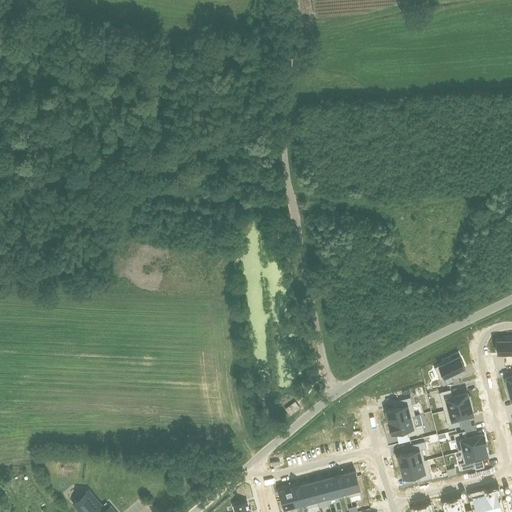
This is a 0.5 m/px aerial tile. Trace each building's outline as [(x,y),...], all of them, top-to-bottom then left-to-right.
[(505,338),(496,338),(496,353),(511,352),(511,336),(505,337),(505,338)] [(444,361),(434,366),(443,385),(454,380),(451,373),(465,367),(459,354),(452,358),(451,356),(443,360),(444,361)] [(450,389),(439,392),(444,410),(470,403),(467,391),(452,395),(450,389)] [(400,406),(385,410),(389,422),(415,415),(410,396),(399,399),(400,406)] [(295,402),(286,408),(290,414),(299,408),(295,402)] [(470,403),(444,410),(448,428),(460,425),(458,418),(473,414),(470,403)] [(415,415),(389,422),(391,433),(406,429),(408,436),(424,431),(422,424),(416,426),(413,416),(415,415)] [(465,430),(448,434),(450,441),(455,440),(458,451),(461,451),(485,444),(486,444),(483,433),(482,434),(481,432),(466,436),(465,430)] [(412,451),(397,455),(400,467),(427,460),(427,459),(424,460),(421,449),(426,448),(424,441),(410,444),(412,451)] [(463,461),(459,463),(460,470),(474,466),(473,460),(488,456),(485,444),(461,451),(463,461)] [(427,460),(400,467),(403,478),(418,474),(420,481),(431,477),(427,460)] [(355,470),(343,473),(349,496),(361,493),(355,470)] [(343,473),(333,476),(338,497),(339,496),(338,494),(348,492),(349,496),(343,473)] [(333,476),(322,478),(328,499),(338,497),(333,476)] [(322,478),(312,481),(318,504),(318,502),(328,499),(322,478)] [(312,481),(301,484),(307,507),(318,504),(312,481)] [(301,484),(291,487),(296,508),(297,507),(296,505),(306,503),(307,507),(301,484)] [(291,487),(279,490),(285,511),(296,508),(291,487)] [(80,511),(114,511),(110,506),(105,510),(88,490),(73,503),(80,511)] [(496,490),(484,494),(489,511),(508,511),(507,504),(500,506),(496,490)] [(477,511),(475,511),(489,511),(484,494),(483,492),(473,495),(474,496),(473,497),(477,511)] [(448,511),(462,511),(459,500),(446,504),(448,511)] [(232,511),(248,511),(248,508),(246,508),(244,501),(231,504),(232,511)]
